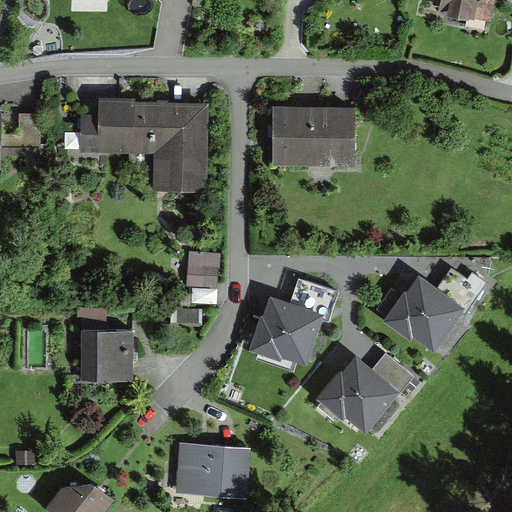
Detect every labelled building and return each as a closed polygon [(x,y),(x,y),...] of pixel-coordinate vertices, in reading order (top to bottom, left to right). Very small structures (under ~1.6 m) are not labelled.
[(448,14),(495,21),(499,0),(443,0),(443,6),(451,7),(448,14)] [(154,198),(214,198),(214,102),(97,102),(97,120),(81,120),(81,151),(98,151),(98,156),(154,156),(154,198)] [(281,166),(366,167),(367,107),(281,106),(281,166)] [(192,260),(192,282),(220,282),(220,260),(192,260)] [(473,269),(468,276),(452,265),(439,283),(466,303),(461,309),(466,313),(488,280),(473,269)] [(461,309),(466,303),(439,283),(420,270),(407,287),(405,286),(384,316),(410,334),(413,331),(435,346),(461,309)] [(298,274),(290,298),(324,309),(321,316),(330,319),(340,288),(298,274)] [(196,299),(215,302),(217,285),(198,283),(196,299)] [(270,292),(264,311),(261,310),(249,346),(280,356),(281,351),(307,360),(321,316),(324,309),(290,298),(270,292)] [(165,338),(197,339),(198,324),(165,324),(165,338)] [(86,379),(141,380),(142,329),(88,328),(86,379)] [(373,365),(400,387),(396,392),(398,394),(415,374),(386,350),(373,365)] [(343,415),(346,412),(366,428),(396,392),(400,387),(373,365),(356,351),(343,368),(340,366),(317,394),(343,415)] [(184,440),(180,489),(251,494),(255,445),(184,440)] [(56,505),(65,511),(111,511),(126,494),(105,479),(72,484),(56,505)]
